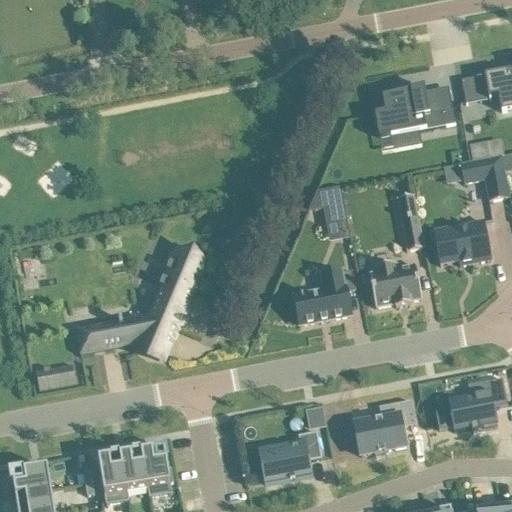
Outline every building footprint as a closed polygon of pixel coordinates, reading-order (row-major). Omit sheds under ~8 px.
[(511,68),(507,69),(507,73),(485,78),(490,103),(491,102),(491,100),(499,98),(502,115),(507,114),(507,112),(511,111),(511,68)] [(426,94),(425,90),(414,92),(402,95),(402,93),(382,96),(385,114),(375,116),(380,141),(415,134),(419,133),(447,128),(444,113),(429,115),(425,94),(426,94)] [(489,161),(486,145),(470,148),(473,164),(489,161)] [(511,157),(502,159),(505,175),(511,173),(511,157)] [(486,183),(490,204),(509,200),(502,159),(461,167),(464,187),(486,183)] [(346,225),(348,225),(341,189),(318,193),(309,214),(309,215),(325,212),(328,228),(346,225)] [(419,220),(401,224),(407,254),(425,251),(419,220)] [(440,268),(459,265),(460,269),(492,263),(485,224),(434,234),(440,268)] [(205,266),(177,255),(172,266),(170,265),(167,273),(169,274),(166,281),(163,281),(160,288),(163,289),(145,331),(122,336),(121,328),(123,328),(122,320),(119,321),(119,324),(77,332),(81,356),(139,345),(137,350),(165,362),(205,266)] [(412,307),(411,304),(422,302),(416,268),(397,272),(396,266),(374,270),(375,276),(370,277),(376,311),(396,307),(396,310),(412,307)] [(300,328),(351,319),(347,295),(356,293),(353,274),(342,276),(341,274),(322,278),(325,293),(295,299),(300,328)] [(40,394),(77,387),(73,367),(36,374),(40,394)] [(451,411),(436,414),(439,433),(456,430),(456,433),(454,433),(454,435),(472,431),(472,435),(497,430),(498,430),(494,411),(508,408),(503,382),(468,388),(470,399),(472,407),(451,411)] [(383,422),(356,427),(362,459),(407,451),(403,431),(417,429),(413,405),(381,411),(383,422)] [(309,430),(326,426),(323,412),(306,415),(309,430)] [(279,455),(280,459),(263,462),(262,456),(260,456),(266,488),(290,484),(290,483),(296,482),(296,483),(300,482),(300,481),(310,479),(310,480),(311,480),(309,464),(322,462),(317,435),(299,438),(301,449),(278,453),(278,455),(279,455)] [(168,472),(165,451),(142,454),(148,490),(150,500),(173,496),(171,487),(174,486),(172,471),(168,472)] [(148,490),(142,454),(122,458),(128,494),(148,490)] [(128,494),(122,458),(99,462),(106,507),(129,503),(128,494)] [(12,476),(16,498),(52,492),(48,467),(33,469),(33,472),(12,476)] [(84,474),(86,487),(93,486),(91,473),(84,474)] [(93,486),(86,487),(88,499),(95,498),(93,486)] [(16,498),(18,511),(54,511),(52,492),(16,498)]
